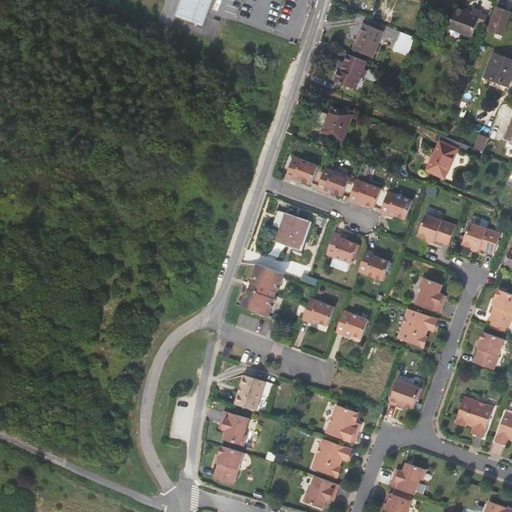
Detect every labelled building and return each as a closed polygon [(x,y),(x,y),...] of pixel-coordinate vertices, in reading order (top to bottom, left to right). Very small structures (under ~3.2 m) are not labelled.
[(484,4),(476,1),(474,7),(459,1),(452,20),(475,29),(484,4)] [(511,13),(497,7),(488,30),(502,36),(511,13)] [(383,32),(362,24),(353,49),(373,57),(383,32)] [(392,51),(407,58),(408,55),(413,39),(399,33),(392,51)] [(511,75),(511,60),(494,54),(484,77),(508,87),(511,75)] [(350,56),(346,65),(343,72),(341,71),(336,82),(356,91),(368,63),(350,56)] [(352,115),(333,107),(323,131),(342,139),(352,115)] [(481,135),(475,149),(483,152),(488,138),(481,135)] [(446,137),(443,136),(427,170),(444,178),(458,149),(465,153),(468,146),(449,138),(446,137)] [(295,178),(301,180),(312,184),(318,167),(294,158),(287,175),(286,178),(294,181),(295,178)] [(328,190),(333,192),(344,196),(350,179),(326,170),(325,172),(319,187),(318,190),(327,193),(328,190)] [(358,201),(364,203),(374,207),(381,190),(357,181),(350,198),(349,201),(356,204),(358,201)] [(381,213),(388,216),(389,213),(395,215),(405,219),(412,200),(388,191),(382,210),(381,213)] [(309,221),(279,210),(273,226),(281,228),(276,242),(299,250),(309,221)] [(427,239),(433,241),(434,242),(435,242),(436,241),(449,246),(457,224),(426,214),(419,235),(427,239)] [(472,248),(478,250),(478,251),(479,251),(480,252),(480,251),(494,255),(501,234),(471,223),(463,245),(472,248)] [(342,241),(343,238),(336,235),(328,256),(351,265),(358,247),(348,243),(342,241)] [(390,263),(380,260),(373,257),(375,254),(367,251),(362,264),(359,273),(383,282),(390,263)] [(269,319),(286,271),(260,262),(242,310),(269,319)] [(422,289),(417,305),(441,313),(446,300),(443,299),(444,295),(440,294),(443,285),(424,278),(420,288),(422,289)] [(511,294),(498,289),(495,298),(493,304),(492,304),(492,306),(493,306),(488,320),(490,321),(504,326),(509,328),(511,320),(511,294)] [(384,296),(378,294),(376,302),(381,304),(384,296)] [(302,322),(310,325),(311,321),(317,324),(327,328),(335,310),(310,300),(302,322)] [(409,309),(401,333),(399,338),(425,348),(428,338),(426,337),(429,329),(430,326),(436,328),(439,320),(409,309)] [(336,334),(343,337),(345,334),(351,336),(362,341),(369,322),(344,313),(336,334)] [(504,328),(489,323),(488,327),(502,332),(504,328)] [(480,340),(478,346),(477,346),(477,347),(477,348),(478,349),(473,362),(494,370),(505,339),(483,332),(480,340)] [(227,349),(223,358),(229,360),(232,351),(227,349)] [(266,382),(244,375),(241,387),(242,387),(240,393),(239,393),(235,404),(257,411),(266,382)] [(398,406),(399,403),(404,405),(414,408),(421,389),(398,380),(390,403),(398,406)] [(494,408),(471,400),(465,397),(455,423),(466,427),(466,425),(474,427),(478,429),(475,435),(484,438),(494,408)] [(355,443),(360,429),(358,428),(359,424),(356,423),(360,413),(337,405),(327,433),(355,443)] [(225,411),(221,425),(224,425),(223,430),(227,431),(224,440),(244,446),(247,435),(245,435),(250,419),(225,411)] [(511,414),(506,412),(495,442),(504,445),(506,439),(509,440),(511,440),(511,414)] [(342,459),(344,455),(350,458),(353,450),(323,439),(312,468),(338,478),(342,468),(340,467),(342,459)] [(219,464),(215,478),(235,484),(244,453),(222,446),(219,455),(220,455),(218,464),(219,464)] [(286,457),(278,454),(275,461),(283,464),(286,457)] [(396,473),(391,486),(395,487),(396,488),(410,493),(416,495),(421,479),(424,480),(427,470),(407,463),(404,472),(401,470),(399,474),(396,473)] [(332,497),(335,498),(340,485),(316,476),(310,492),(308,491),(304,501),(324,508),(327,500),(331,501),(332,497)] [(389,493),(386,501),(389,502),(388,507),(385,511),(408,511),(412,501),(408,499),(409,495),(394,490),(393,494),(389,493)] [(271,502),(273,495),(266,493),(264,500),(271,502)] [(511,511),(490,503),(486,511),(511,511)]
